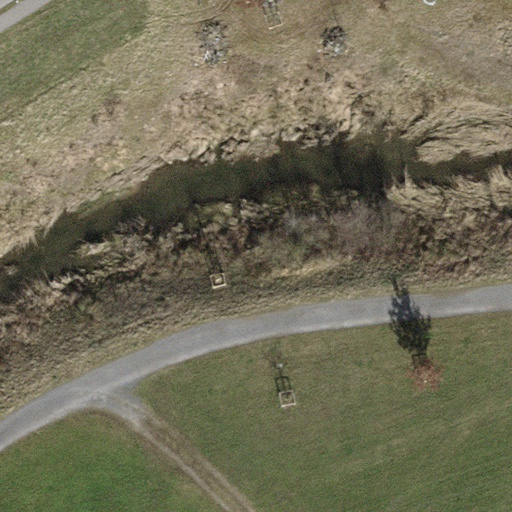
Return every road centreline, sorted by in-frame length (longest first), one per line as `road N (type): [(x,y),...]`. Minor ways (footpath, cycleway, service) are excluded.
road 1 (track): [(0,432),(126,369),(303,299),(511,280)]
road 2 (track): [(90,387),(245,511)]
